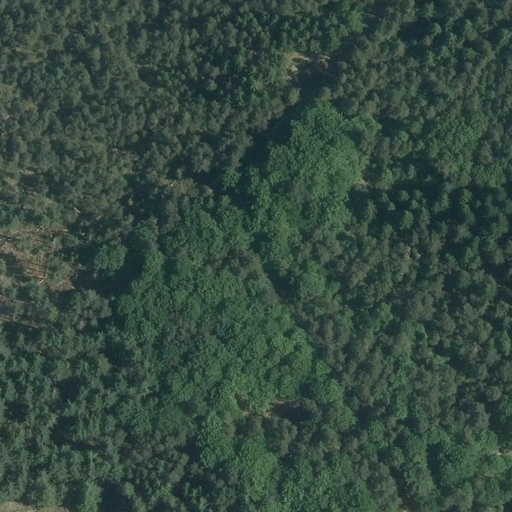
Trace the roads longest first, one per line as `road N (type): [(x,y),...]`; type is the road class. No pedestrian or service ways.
road 1 (track): [(241,198),(262,267),(410,510)]
road 2 (track): [(241,198),(249,173),(312,96)]
